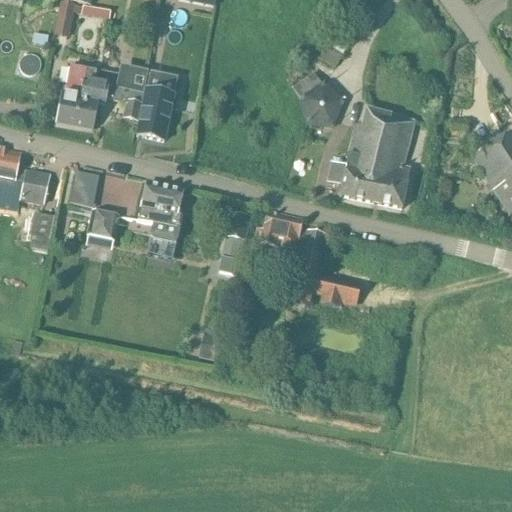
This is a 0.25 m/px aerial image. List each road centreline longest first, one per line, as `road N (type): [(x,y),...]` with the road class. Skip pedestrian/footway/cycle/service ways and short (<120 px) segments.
road 1 (track): [(511,270),(445,290),(415,315),(402,443),(0,365)]
road 2 (unclassified): [(511,262),(0,137)]
